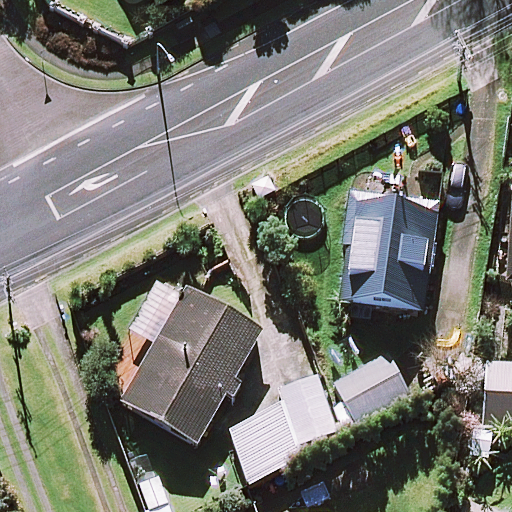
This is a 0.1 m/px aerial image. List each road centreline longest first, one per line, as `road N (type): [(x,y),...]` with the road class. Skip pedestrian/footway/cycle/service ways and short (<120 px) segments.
road 1 (tertiary): [(74,180),(415,0)]
road 2 (residential): [(0,61),(74,180)]
